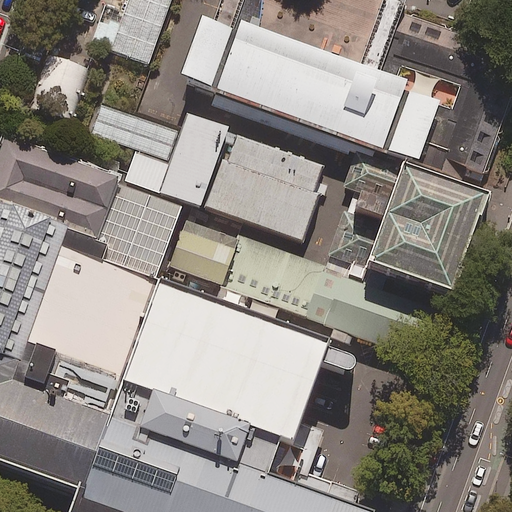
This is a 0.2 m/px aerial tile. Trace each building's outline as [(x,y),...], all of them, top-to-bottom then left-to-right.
[(106,0),(91,44),(148,65),(170,0),(106,0)] [(271,0),(269,35),(384,72),(410,0),(271,0)] [(423,96),(239,29),(218,86),(403,153),(423,96)] [(88,71),(49,56),(28,109),(67,124),(88,71)] [(135,151),(123,184),(198,211),(227,131),(186,116),(180,133),(98,104),(87,134),(135,151)] [(338,168),(241,133),(216,203),(313,238),(338,168)] [(0,468),(77,495),(71,511),(365,511),(355,508),(361,493),(310,474),(326,432),(304,425),(332,343),(159,281),(184,207),(120,186),(122,177),(4,137),(0,147),(0,468)] [(482,198),(396,167),(362,261),(447,292),(482,198)] [(249,240),(194,221),(179,265),(233,284),(249,240)] [(381,318),(344,305),(332,339),(369,352),(381,318)]
